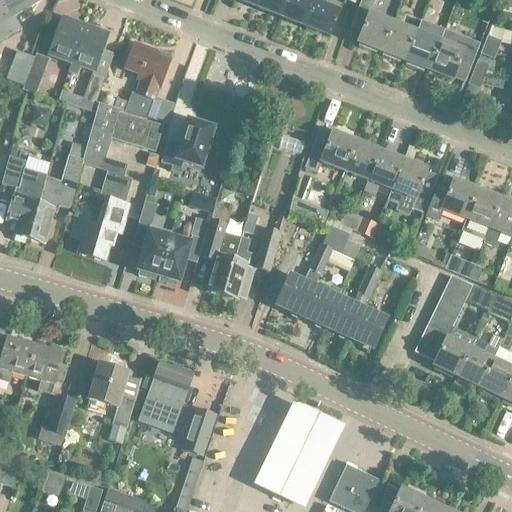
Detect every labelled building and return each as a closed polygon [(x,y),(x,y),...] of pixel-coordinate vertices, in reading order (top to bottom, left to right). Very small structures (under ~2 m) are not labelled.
[(0,0),(0,45),(20,33),(12,20),(40,3),(38,0),(0,0)] [(255,12),(259,0),(230,0),(230,2),(255,12)] [(259,0),(255,12),(279,22),(287,0),(259,0)] [(313,6),(297,0),(287,0),(279,22),(303,31),(313,6)] [(379,57),(391,28),(367,19),(373,4),(362,0),(361,0),(349,32),(360,36),(355,48),(357,48),(356,51),(366,55),(367,53),(379,57)] [(338,16),(313,6),(303,31),(328,41),(338,16)] [(63,19),(49,56),(51,57),(71,64),(72,65),(85,27),(63,19)] [(85,27),(72,65),(79,67),(94,73),(102,52),(108,36),(85,27)] [(391,28),(379,57),(378,60),(390,65),(392,62),(403,67),(414,38),(391,28)] [(438,47),(426,76),(427,76),(426,79),(438,84),(439,81),(450,86),(451,84),(463,88),(482,39),(471,34),(462,57),(438,47)] [(488,37),(482,50),(495,55),(494,58),(495,58),(502,43),(488,37)] [(414,38),(403,67),(402,69),(415,75),(416,72),(426,76),(438,47),(414,38)] [(98,106),(97,110),(144,122),(155,91),(158,93),(167,66),(145,58),(147,54),(132,49),(123,74),(138,79),(136,84),(141,85),(136,100),(130,98),(127,104),(116,100),(113,110),(98,106)] [(495,55),(482,50),(480,56),(494,62),(495,58),(494,58),(495,55)] [(28,78),(24,89),(22,93),(36,97),(50,61),(47,60),(37,56),(28,78)] [(71,64),(68,73),(77,76),(79,67),(72,65),(71,64)] [(476,66),(466,90),(479,95),(488,71),(476,66)] [(106,82),(93,77),(83,105),(96,109),(106,82)] [(83,162),(82,165),(107,173),(126,179),(129,168),(105,161),(110,142),(154,155),(163,128),(144,123),(144,122),(97,110),(95,119),(92,129),(89,140),(87,148),(83,162)] [(211,133),(184,124),(177,147),(166,143),(158,167),(169,171),(168,175),(178,179),(182,167),(198,173),(211,133)] [(343,176),(354,148),(352,148),(354,145),(342,140),(340,143),(329,139),(329,140),(318,135),(304,172),(315,176),(319,167),(343,176)] [(354,148),(343,176),(367,185),(378,158),(376,157),(377,154),(365,149),(364,152),(354,148)] [(158,158),(149,155),(145,166),(154,168),(158,158)] [(42,197),(29,242),(44,246),(55,208),(68,211),(81,166),(82,166),(82,165),(83,162),(67,158),(60,185),(57,184),(56,188),(47,185),(43,198),(42,197)] [(387,161),(378,158),(367,185),(391,194),(402,167),(400,166),(401,163),(388,158),(387,161)] [(43,198),(47,185),(44,184),(43,188),(21,181),(25,164),(9,159),(1,187),(15,190),(6,223),(15,225),(12,237),(29,242),(42,197),(43,198)] [(413,171),(402,167),(391,194),(415,204),(411,214),(422,218),(433,191),(421,186),(426,173),(414,168),(413,171)] [(126,179),(107,173),(99,202),(106,204),(98,228),(76,221),(71,239),(82,242),(78,256),(104,263),(108,248),(111,249),(115,234),(120,236),(128,206),(126,206),(133,181),(126,179)] [(147,195),(155,197),(158,186),(150,184),(147,195)] [(451,187),(447,196),(441,214),(464,223),(475,196),(473,195),(475,192),(463,187),(462,191),(451,187)] [(164,225),(170,193),(157,191),(151,223),(164,225)] [(441,214),(447,196),(436,192),(425,219),(437,224),(441,214)] [(485,200),(475,196),(464,223),(487,232),(498,206),(497,205),(498,201),(487,197),(485,200)] [(300,217),(305,204),(293,199),(289,214),(300,217)] [(231,221),(235,211),(220,206),(217,217),(231,221)] [(498,206),(487,232),(482,246),(495,251),(500,237),(511,241),(511,238),(511,206),(510,206),(508,210),(498,206)] [(349,231),(354,217),(345,213),(339,226),(349,231)] [(274,233),(280,235),(282,235),(287,216),(280,214),(274,233)] [(249,215),(243,234),(252,237),(258,217),(249,215)] [(354,217),(349,231),(358,234),(363,221),(354,217)] [(363,221),(358,234),(373,240),(378,227),(364,220),(363,221)] [(238,252),(241,239),(224,235),(225,230),(226,226),(210,221),(199,259),(215,264),(207,292),(223,296),(235,251),(238,252)] [(146,275),(155,278),(168,233),(147,227),(148,225),(137,222),(130,246),(141,249),(134,272),(137,272),(135,277),(145,279),(146,275)] [(269,273),(280,235),(274,233),(265,231),(257,258),(246,255),(250,242),(241,239),(238,252),(235,251),(223,296),(238,300),(239,297),(245,299),(253,269),(269,273)] [(168,233),(155,278),(165,280),(164,285),(173,287),(174,283),(177,284),(183,261),(194,264),(201,240),(189,237),(187,243),(168,238),(169,233),(168,233)] [(320,279),(332,252),(319,246),(307,273),(308,273),(319,278),(320,279)] [(468,281),(474,266),(451,256),(445,272),(468,281)] [(483,270),(474,266),(468,281),(477,285),(483,270)] [(369,268),(356,295),(367,300),(369,301),(381,274),(369,268)] [(319,278),(308,273),(303,284),(289,278),(276,307),(300,318),(314,289),(319,278)] [(451,277),(446,288),(467,299),(472,288),(451,277)] [(326,295),(314,289),(300,318),(324,329),(338,300),(341,292),(330,287),(326,295)] [(446,288),(441,299),(461,309),(467,299),(446,288)] [(488,311),(495,297),(486,293),(480,307),(488,311)] [(338,300),(324,329),(349,340),(362,310),(367,300),(356,295),(351,306),(338,300)] [(511,304),(495,297),(488,311),(511,321),(511,319),(511,304)] [(461,309),(441,299),(436,310),(456,320),(461,309)] [(362,310),(349,340),(372,350),(385,321),(362,310)] [(456,320),(436,310),(430,321),(451,331),(452,330),(456,320)] [(430,321),(425,332),(446,342),(451,331),(430,321)] [(440,353),(434,364),(433,367),(456,378),(469,350),(474,340),(452,330),(451,331),(446,342),(440,353)] [(425,332),(420,343),(440,353),(446,342),(425,332)] [(25,381),(34,350),(35,346),(23,343),(21,347),(6,342),(0,363),(0,362),(0,383),(8,386),(10,377),(25,381)] [(440,353),(420,343),(414,354),(434,364),(440,353)] [(481,356),(469,350),(456,378),(478,389),(492,361),(496,352),(486,347),(481,356)] [(62,358),(34,350),(25,381),(39,385),(36,394),(50,398),(54,384),(59,385),(63,372),(58,370),(62,358)] [(511,370),(492,361),(478,389),(501,400),(511,379),(511,370)] [(151,407),(145,425),(171,434),(186,394),(192,378),(158,365),(153,381),(153,382),(148,396),(149,396),(146,406),(151,407)] [(110,429),(123,433),(132,404),(119,400),(127,377),(97,368),(85,407),(103,413),(104,409),(115,412),(110,429)] [(511,379),(501,400),(511,405),(511,379)] [(57,397),(46,438),(64,443),(76,402),(57,397)] [(345,427),(293,402),(252,486),(304,511),(345,427)] [(195,414),(182,453),(201,460),(214,420),(195,414)] [(123,433),(110,429),(106,443),(119,447),(123,433)] [(5,461),(0,476),(0,487),(12,490),(19,465),(5,461)] [(345,467),(328,504),(345,511),(363,511),(378,483),(345,467)] [(66,480),(49,475),(44,491),(59,496),(61,489),(63,490),(66,480)] [(90,488),(83,511),(95,511),(102,491),(90,488)] [(418,511),(423,503),(400,492),(398,495),(386,489),(378,511),(418,511)] [(109,493),(105,504),(126,511),(146,511),(148,504),(109,493)] [(442,511),(423,503),(418,511),(442,511)]
